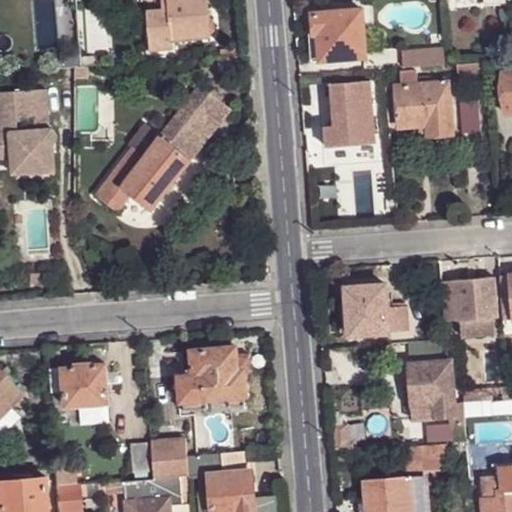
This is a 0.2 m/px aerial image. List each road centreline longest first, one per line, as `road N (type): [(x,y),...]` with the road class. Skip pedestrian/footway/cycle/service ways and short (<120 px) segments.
road 1 (residential): [(292,303),(0,326)]
road 2 (residential): [(268,0),(289,252)]
road 3 (residential): [(289,252),(511,237)]
road 4 (residential): [(292,303),(310,511)]
